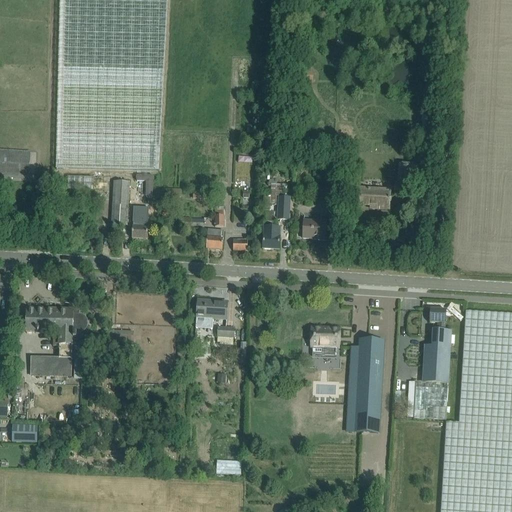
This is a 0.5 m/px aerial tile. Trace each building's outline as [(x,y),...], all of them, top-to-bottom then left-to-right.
[(60,0),(57,170),(139,172),(159,172),(167,0),(60,0)] [(0,176),(28,178),(30,152),(0,150),(0,176)] [(400,165),(398,185),(412,186),(414,166),(400,165)] [(146,197),(153,197),(154,176),(137,175),(137,182),(146,183),(146,197)] [(115,182),(113,208),(128,210),(130,183),(115,182)] [(279,206),(280,197),(280,185),(272,185),(271,198),(265,198),(265,205),(279,206)] [(337,190),(324,189),(324,205),(336,206),(337,190)] [(360,189),(359,205),(377,206),(377,209),(389,209),(390,191),(379,190),(371,189),(360,189)] [(181,190),(168,190),(167,198),(181,198),(181,190)] [(207,199),(207,191),(193,191),(193,199),(207,199)] [(223,207),(215,207),(216,228),(224,227),(223,207)] [(133,227),(132,239),(147,239),(148,228),(147,228),(148,209),(134,209),(133,222),(132,222),(132,223),(134,223),(134,227),(133,227)] [(277,227),(277,220),(274,219),(274,212),(265,212),(264,227),(277,227)] [(204,220),(179,219),(179,228),(191,229),(191,226),(203,227),(204,220)] [(297,231),(296,239),(313,240),(313,239),(314,239),(318,239),(319,239),(319,241),(326,241),(327,221),(319,221),(319,222),(304,221),(303,231),(297,231)] [(264,229),(263,250),(279,250),(280,230),(264,229)] [(222,251),(223,238),(224,232),(214,231),(208,230),(206,249),(222,251)] [(248,251),(248,241),(233,240),(233,251),(248,251)] [(197,318),(196,329),(212,330),(213,319),(226,320),(228,303),(212,302),(212,303),(198,302),(198,301),(197,318)] [(79,310),(63,310),(49,310),(48,313),(27,312),(27,328),(60,329),(60,359),(31,358),(31,368),(31,376),(71,378),(72,369),(72,359),(72,340),(78,340),(78,334),(85,332),(88,328),(88,324),(88,320),(85,316),(82,314),(79,314),(79,310)] [(431,310),(430,323),(438,324),(438,331),(445,331),(445,324),(446,310),(431,310)] [(511,511),(511,314),(467,312),(461,423),(446,422),(440,511),(511,511)] [(218,328),(218,339),(218,343),(220,343),(220,346),(233,346),(233,340),(234,340),(234,329),(218,328)] [(339,329),(312,328),(311,347),(338,348),(339,329)] [(416,382),(414,418),(447,420),(451,331),(445,331),(438,331),(438,332),(433,332),(432,348),(425,348),(422,383),(416,382)] [(384,342),(360,341),(359,356),(354,356),(350,417),(355,417),(355,433),(379,434),(384,342)] [(75,359),(74,379),(83,380),(84,360),(75,359)] [(217,384),(226,384),(226,375),(217,374),(217,384)] [(277,376),(267,376),(267,387),(277,387),(277,376)] [(12,426),(12,442),(34,443),(37,443),(37,427),(12,426)]
